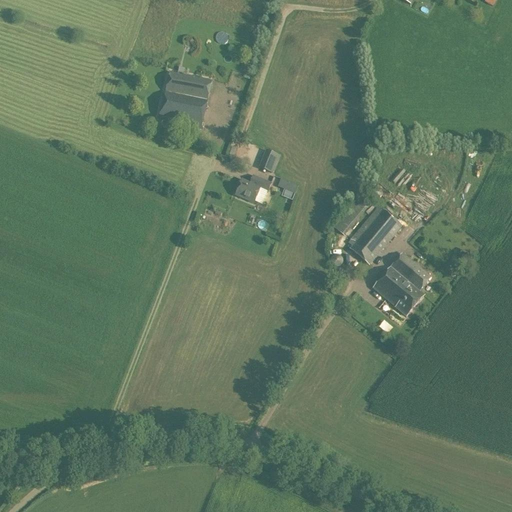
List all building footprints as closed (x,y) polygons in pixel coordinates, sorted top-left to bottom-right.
[(201,130),(212,82),(170,73),(160,120),(201,130)] [(265,133),(263,139),(281,147),(287,133),(264,123),(261,130),(265,133)] [(271,174),(273,168),(262,164),(260,169),(271,174)] [(268,192),(271,185),(258,179),(255,187),(242,181),(236,196),(254,204),(260,189),(268,192)] [(298,187),(281,180),(277,188),(295,195),(298,187)] [(369,266),(402,227),(383,210),(349,250),(369,266)] [(391,268),(424,296),(419,292),(431,279),(402,255),(391,268)] [(406,317),(424,296),(391,268),(373,289),(396,308),(395,308),(406,317)]
